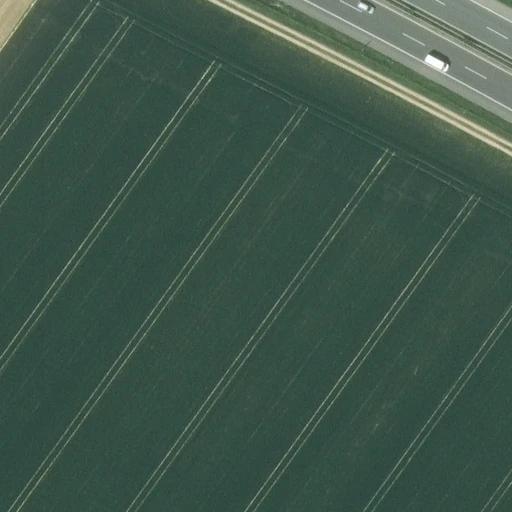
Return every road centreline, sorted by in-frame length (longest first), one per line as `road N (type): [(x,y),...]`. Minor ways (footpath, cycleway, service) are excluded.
road 1 (track): [(511,151),(215,0)]
road 2 (motorway): [(339,0),(511,92)]
